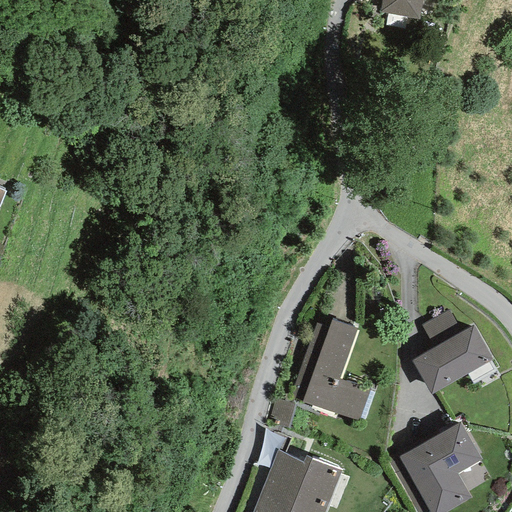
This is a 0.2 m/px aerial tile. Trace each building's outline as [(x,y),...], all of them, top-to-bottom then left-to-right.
[(382,0),(380,12),(419,18),(422,0),(382,0)] [(434,348),(460,332),(448,310),(421,326),(434,348)] [(356,328),(331,319),(328,327),(316,323),(290,396),(303,401),(302,403),(357,422),(369,389),(338,379),(356,328)] [(431,395),(492,359),(472,325),(460,332),(434,348),(411,361),(431,395)] [(294,404),(275,398),(270,419),(276,420),(274,425),(287,428),(294,404)] [(461,422),(399,457),(429,511),(448,511),(472,499),(457,473),(481,459),(461,422)] [(304,462),(276,452),(252,511),(324,511),(341,471),(306,457),(304,462)]
